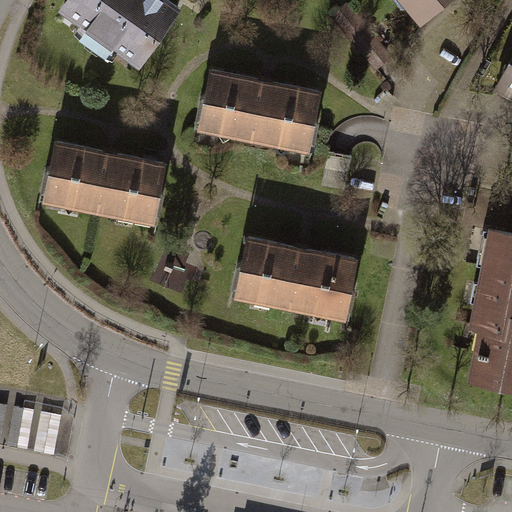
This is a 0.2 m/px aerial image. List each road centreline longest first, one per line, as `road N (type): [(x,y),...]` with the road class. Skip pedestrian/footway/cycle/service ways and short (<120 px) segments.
road 1 (residential): [(0,261),(49,317),(116,357),(377,414)]
road 2 (residential): [(377,414),(429,145),(452,104)]
road 3 (residential): [(377,414),(511,442)]
